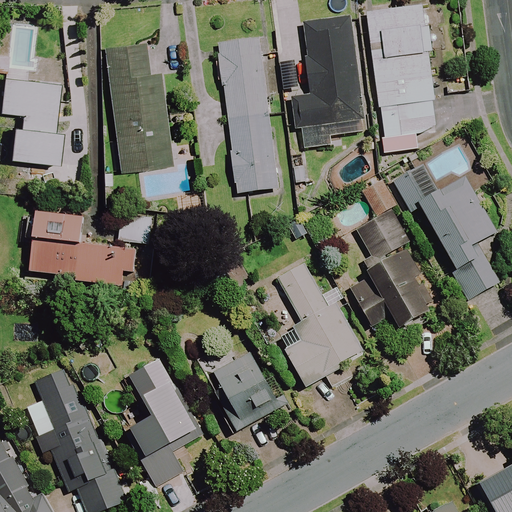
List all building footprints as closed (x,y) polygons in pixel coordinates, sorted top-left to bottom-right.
[(430,55),(423,9),(366,17),(384,142),(437,134),(426,55),(430,55)] [(362,123),(348,17),(300,23),(311,98),(290,101),(294,133),(362,123)] [(221,92),(224,92),(236,197),(276,192),(259,41),(216,47),(219,76),(221,92)] [(146,77),(142,47),(103,51),(118,174),(170,168),(158,76),(146,77)] [(59,87),(4,82),(1,115),(24,117),(23,130),(14,130),(11,162),(58,166),(60,136),(55,135),(59,87)] [(500,285),(482,254),(477,247),(497,235),(474,197),(462,176),(458,178),(455,173),(434,185),(424,167),(393,185),(411,215),(420,210),(473,301),(500,285)] [(357,234),(371,259),(361,265),(373,286),(353,298),(360,311),(364,317),(383,306),(399,334),(430,316),(407,276),(417,270),(403,246),(408,244),(391,214),(357,234)] [(122,240),(84,237),(85,220),(34,216),(29,277),(81,281),(80,285),(122,289),(123,275),(134,276),(136,250),(151,251),(153,221),(124,218),(122,240)] [(328,309),(303,266),(263,289),(277,313),(291,305),(302,325),(293,330),(300,344),(284,354),(305,389),(364,354),(335,305),(328,309)] [(281,410),(250,354),(211,376),(230,410),(223,414),(236,436),(255,425),(281,410)] [(150,483),(212,449),(160,356),(121,378),(146,422),(123,435),(150,483)] [(110,511),(128,504),(66,371),(34,386),(42,403),(30,409),(75,506),(80,503),(84,511),(110,511)] [(35,499),(2,444),(0,445),(0,511),(50,511),(41,495),(35,499)] [(511,511),(511,467),(478,488),(491,511),(511,511)] [(457,511),(453,503),(436,511),(457,511)]
